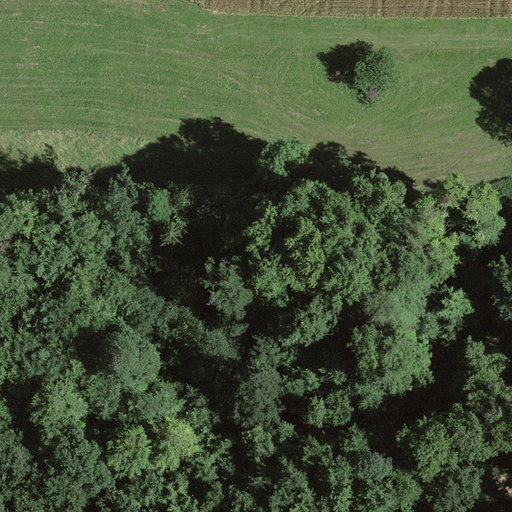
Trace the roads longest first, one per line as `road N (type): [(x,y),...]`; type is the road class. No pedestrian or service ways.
road 1 (track): [(0,188),(511,232)]
road 2 (track): [(511,331),(397,398),(385,420),(388,455),(416,469),(511,484)]
